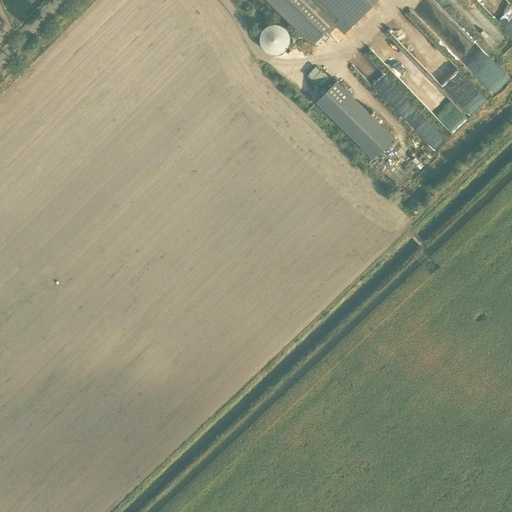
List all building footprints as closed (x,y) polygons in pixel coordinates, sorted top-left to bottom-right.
[(377,0),(268,0),(313,44),(334,23),(345,34),(377,0)] [(425,0),(417,8),(478,66),(489,55),(432,0),(425,0)] [(511,35),(511,5),(509,3),(494,18),(511,35)] [(261,44),(262,47),(263,49),(265,51),(267,52),(270,53),(272,54),(275,54),(277,54),(280,53),(282,52),(284,51),(286,49),(288,47),(289,44),(289,42),(290,39),(289,37),(289,34),(288,32),(286,30),(284,28),(282,26),(280,25),(277,25),(275,24),(272,25),(270,25),(267,26),(265,28),(263,30),(262,32),(261,34),(260,37),(260,39),(260,42),(261,44)] [(399,73),(399,81),(420,80),(420,58),(391,58),(391,73),(399,73)] [(308,72),(321,86),(331,76),(318,63),(308,72)] [(331,116),(352,95),(337,80),(316,102),(331,116)] [(396,167),(388,178),(395,184),(404,173),(396,167)]
